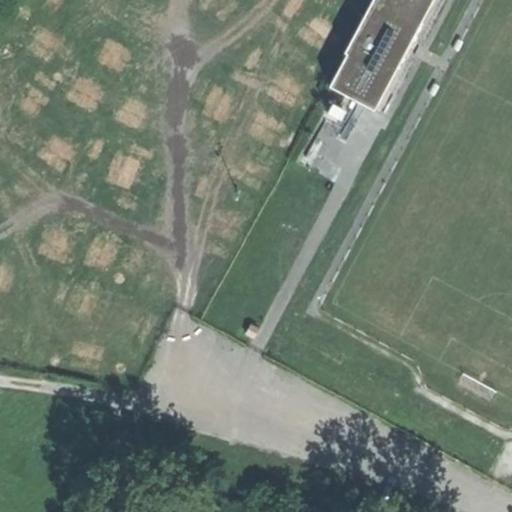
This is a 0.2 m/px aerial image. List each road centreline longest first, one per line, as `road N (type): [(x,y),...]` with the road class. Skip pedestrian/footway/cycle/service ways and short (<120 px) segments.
road 1 (residential): [(464,511),(188,363)]
road 2 (track): [(188,363),(136,402),(0,383)]
